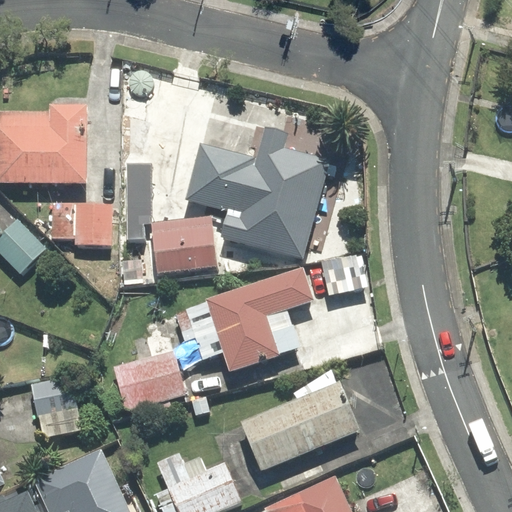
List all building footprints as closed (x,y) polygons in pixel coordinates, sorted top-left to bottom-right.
[(91,187),(94,109),(57,108),(57,116),(3,114),(1,184),(91,187)] [(232,247),(280,258),(304,158),(263,148),(260,159),(201,144),(188,200),(240,212),(232,247)] [(56,205),(55,238),(81,239),(80,249),(118,250),(119,206),(56,205)] [(218,217),(154,223),(159,278),(223,272),(218,217)] [(0,249),(25,277),(53,251),(23,219),(11,230),(0,218),(0,249)] [(323,300),(312,268),(178,312),(186,337),(201,332),(208,351),(226,345),(236,373),(308,349),(295,310),(323,300)] [(182,348),(117,366),(130,414),(195,397),(182,348)] [(74,374),(32,384),(45,440),(87,431),(74,374)] [(267,473),(365,430),(344,384),(247,427),(267,473)] [(35,478),(50,511),(64,511),(69,510),(69,511),(131,511),(102,447),(35,478)] [(160,496),(167,511),(225,511),(251,501),(234,462),(214,471),(207,458),(189,466),(184,457),(162,467),(172,491),(160,496)] [(0,490),(11,486),(0,460),(0,490)] [(355,511),(343,481),(271,510),(272,511),(355,511)] [(0,503),(0,511),(38,511),(30,491),(0,503)]
